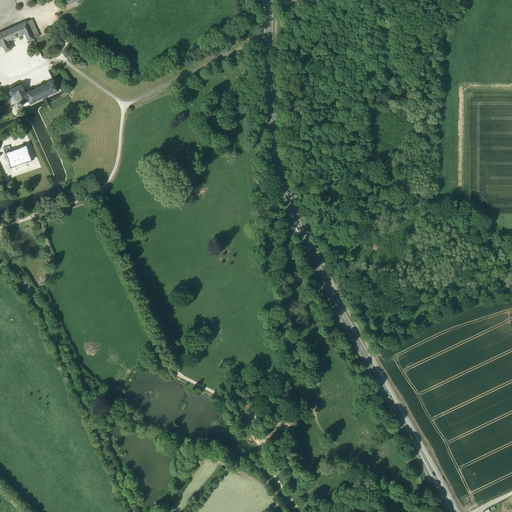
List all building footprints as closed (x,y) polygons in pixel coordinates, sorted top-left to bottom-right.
[(77,0),(60,0),(58,1),(62,8),(78,1),(77,0)] [(34,40),(30,32),(25,22),(0,33),(0,45),(1,45),(5,53),(11,51),(7,42),(24,34),(28,42),(34,40)] [(47,83),(30,92),(30,91),(24,94),(23,91),(14,95),(15,98),(13,99),(15,102),(16,101),(17,104),(16,104),(15,106),(16,108),(18,109),(20,108),(21,106),(21,105),(24,103),(24,104),(25,105),(27,106),(28,105),(35,102),(41,99),(46,97),(45,97),(52,94),(58,91),(53,79),(52,79),(49,72),(48,72),(47,72),(47,73),(45,74),(45,73),(44,74),(44,75),(44,76),(45,78),(46,80),(45,80),(46,80),(46,81),(47,81),(46,82),(47,83)] [(19,85),(16,87),(15,86),(14,87),(15,88),(11,89),(11,88),(10,89),(11,90),(10,90),(9,90),(8,90),(9,91),(9,92),(8,92),(8,93),(9,93),(9,95),(10,96),(12,96),(12,97),(13,97),(12,96),(14,95),(23,91),(24,90),(24,89),(23,90),(21,86),(22,86),(23,89),(24,88),(23,84),(20,85),(20,84),(19,85)] [(26,146),(11,151),(9,146),(3,148),(8,163),(10,169),(31,161),(29,156),(26,146)] [(10,182),(4,184),(6,191),(12,188),(10,182)]
